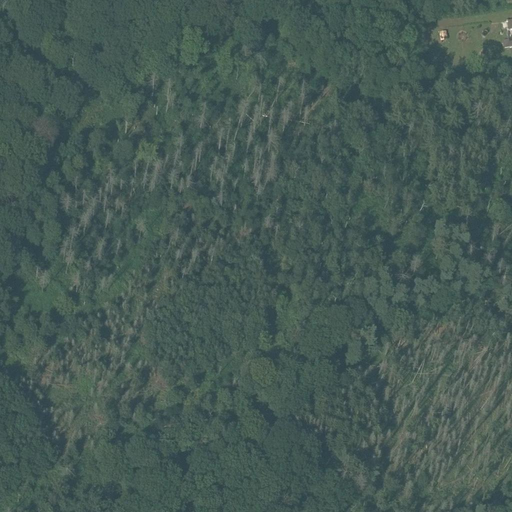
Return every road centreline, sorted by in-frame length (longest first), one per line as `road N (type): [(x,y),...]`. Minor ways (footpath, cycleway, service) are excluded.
road 1 (track): [(96,511),(511,276)]
road 2 (track): [(107,90),(142,62),(298,14),(511,7)]
